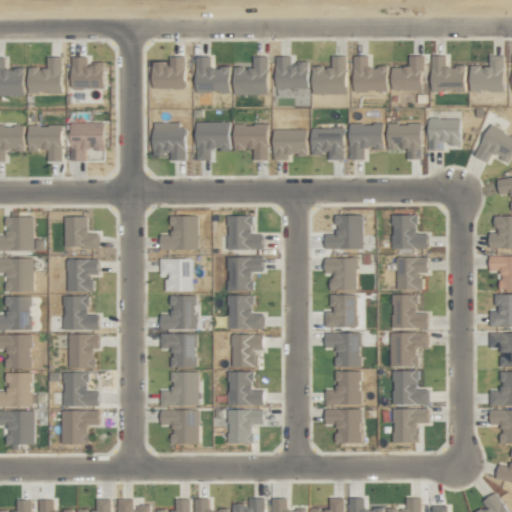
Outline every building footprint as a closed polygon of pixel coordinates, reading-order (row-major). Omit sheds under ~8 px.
[(391,66),(392,90),(423,89),(422,54),(410,54),(410,66),(391,66)] [(504,55),(489,54),(489,66),(470,65),(470,90),(503,90),(504,55)] [(72,55),(72,87),(104,88),(105,62),(87,62),(87,56),(72,55)] [(185,56),(169,55),(169,62),(153,62),(153,88),(185,88),(185,56)] [(308,62),(291,62),(291,55),(275,56),(276,87),(308,87),(308,62)] [(346,55),(331,56),(331,66),(312,66),(313,93),(347,92),(346,55)] [(354,91),(388,90),(387,65),(369,66),(368,55),(353,55),(354,91)] [(446,55),(431,55),(431,91),(465,90),(465,65),(446,65),(446,55)] [(23,67),(5,67),(5,56),(0,56),(0,94),(24,94),(23,67)] [(28,92),(61,93),(62,56),(47,56),(47,67),(28,67),(28,92)] [(229,89),(229,66),(204,67),(204,61),(197,61),(197,81),(208,81),(208,90),(229,89)] [(234,79),(257,79),(257,67),(234,67),(234,79)] [(461,144),(461,118),(429,118),(428,150),(445,150),(445,144),(461,144)] [(229,148),(229,122),(197,121),(196,159),(210,160),(210,148),(229,148)] [(104,149),(105,122),(71,122),(70,159),(86,159),(86,149),(104,149)] [(155,122),(155,138),(164,138),(164,149),(172,149),(171,157),(185,158),(185,123),(155,122)] [(268,159),(268,123),(234,123),(234,149),(253,149),(253,159),(268,159)] [(350,123),(349,158),(363,158),(363,147),(383,147),(383,141),(378,141),(378,134),(374,133),(374,123),(350,123)] [(421,123),(388,123),(387,148),(407,148),(407,158),(421,159),(421,123)] [(474,154),(487,162),(492,152),(509,162),(511,156),(511,135),(492,124),(474,154)] [(24,150),(24,125),(0,125),(0,160),(5,160),(5,151),(24,150)] [(47,160),(62,160),(62,125),(28,125),(28,150),(47,150),(47,160)] [(311,128),(312,153),(328,153),(328,159),(344,159),(343,127),(311,128)] [(273,129),(274,156),(307,156),(307,128),(273,129)] [(511,176),(497,178),(499,193),(510,192),(511,204),(511,176)] [(362,214),(336,215),(336,234),(325,234),(325,248),(363,248),(362,214)] [(428,247),(427,232),(417,233),(417,214),(392,214),(392,248),(428,247)] [(511,214),(495,215),(495,232),(490,232),(490,248),(511,247),(511,214)] [(197,215),(170,215),(171,234),(160,234),(160,249),(198,249),(197,215)] [(263,234),(252,234),(252,215),(227,215),(227,249),(263,248),(263,234)] [(34,216),(6,216),(6,235),(0,234),(0,249),(33,250),(34,216)] [(87,216),(65,216),(64,246),(99,247),(99,233),(87,233),(87,216)] [(490,270),(500,270),(501,290),(511,289),(511,254),(490,255),(490,270)] [(428,256),(396,257),(397,289),(422,289),(422,272),(428,272),(428,256)] [(7,291),(34,291),(33,257),(0,257),(0,271),(6,272),(7,291)] [(331,289),(356,290),(357,257),(325,257),(325,272),(331,272),(331,289)] [(67,291),(92,291),(92,274),(99,274),(98,258),(67,259),(67,291)] [(165,290),(192,290),(192,258),(160,258),(160,276),(165,276),(165,290)] [(250,291),(253,270),(232,267),(230,288),(250,291)] [(428,328),(428,312),(417,312),(418,294),(393,293),(392,327),(428,328)] [(511,293),(496,294),(495,310),(490,310),(490,325),(511,325),(511,293)] [(263,328),(263,314),(253,314),(253,294),(230,295),(230,328),(263,328)] [(325,311),(325,327),(357,326),(356,294),(330,294),(331,311),(325,311)] [(0,329),(31,330),(32,296),(6,295),(6,315),(0,314),(0,329)] [(64,329),(99,329),(99,314),(88,314),(88,295),(63,296),(64,329)] [(161,328),(196,328),(196,295),(172,295),(172,314),(161,314),(161,328)] [(391,365),(417,365),(418,346),(428,346),(428,332),(391,331),(391,365)] [(325,333),(325,347),(336,347),(336,366),(361,366),(360,332),(325,333)] [(31,333),(0,333),(0,348),(7,348),(7,368),(32,367),(31,333)] [(69,367),(94,367),(94,346),(99,346),(99,333),(68,333),(69,367)] [(196,367),(197,333),(161,333),(161,348),(171,348),(171,366),(196,367)] [(511,365),(511,333),(502,333),(503,366),(511,365)] [(257,366),(257,350),(264,350),(263,334),(232,334),(232,367),(257,366)] [(326,405),(361,404),(361,370),(336,371),(336,390),(326,390),(326,405)] [(393,404),(428,403),(428,389),(418,389),(418,370),(393,370),(393,404)] [(99,406),(99,391),(88,390),(89,372),(64,371),(64,405),(99,406)] [(198,371),(172,371),(171,390),(161,390),(161,405),(198,405),(198,371)] [(229,371),(228,404),(264,405),(264,389),(253,389),(253,371),(229,371)] [(511,371),(500,371),(500,390),(490,390),(490,404),(511,404),(511,371)] [(31,372),(6,372),(7,391),(0,391),(0,406),(32,406),(31,372)] [(229,443),(254,443),(253,424),(264,423),(264,408),(228,409),(229,443)] [(362,442),(361,408),(325,409),(326,424),(336,424),(337,443),(362,442)] [(429,422),(428,408),(393,409),(393,442),(418,441),(418,422),(429,422)] [(34,445),(34,410),(0,409),(0,424),(7,425),(7,444),(34,445)] [(199,409),(161,409),(161,424),(172,424),(172,443),(200,442),(199,409)] [(500,443),(511,443),(511,409),(491,409),(490,424),(501,424),(500,443)] [(62,410),(61,443),(89,444),(89,424),(100,424),(100,410),(62,410)] [(496,478),(511,481),(511,455),(510,466),(499,464),(496,478)]
